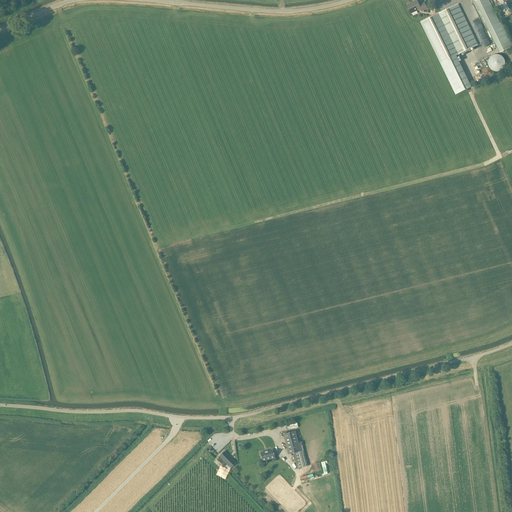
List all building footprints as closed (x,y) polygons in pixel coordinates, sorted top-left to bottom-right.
[(411,14),(421,9),(422,11),(427,9),(424,3),(419,5),(417,0),(407,5),(411,14)] [(511,47),(511,45),(501,23),(500,23),(488,0),(478,0),(475,1),(500,53),(511,47)] [(454,56),(478,45),(458,4),(424,20),(460,93),(470,88),(454,56)] [(502,11),(504,18),(511,15),(509,8),(502,11)] [(484,26),(479,28),(485,46),(490,45),(484,26)] [(505,62),(505,60),(505,59),(505,58),(504,56),(503,56),(502,55),(501,54),(500,54),(499,53),(498,54),(496,54),(495,55),(494,55),(493,56),(492,58),(492,59),(492,60),(492,62),(492,63),(493,65),(494,66),(495,67),(497,67),(498,67),(500,67),(501,67),(502,66),(503,66),(504,65),(505,63),(505,62)] [(298,468),(307,466),(308,466),(302,442),(301,442),(298,443),(295,431),(283,434),(288,454),(293,453),(297,469),(298,468)] [(273,450),(260,453),(262,461),(275,458),(273,450)] [(224,451),(219,456),(230,467),(235,462),(224,451)] [(209,467),(215,473),(221,468),(214,461),(209,467)]
